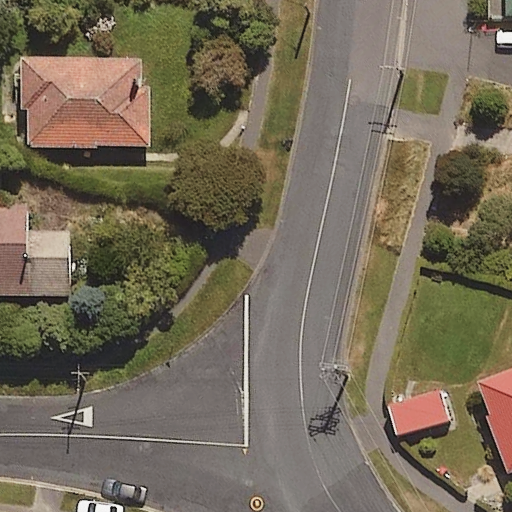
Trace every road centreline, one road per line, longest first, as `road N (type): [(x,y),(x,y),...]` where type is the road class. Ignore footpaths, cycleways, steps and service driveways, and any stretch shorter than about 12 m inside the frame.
road 1 (residential): [(363,0),(343,131),(296,336),(296,415)]
road 2 (residential): [(0,396),(185,400),(296,415)]
